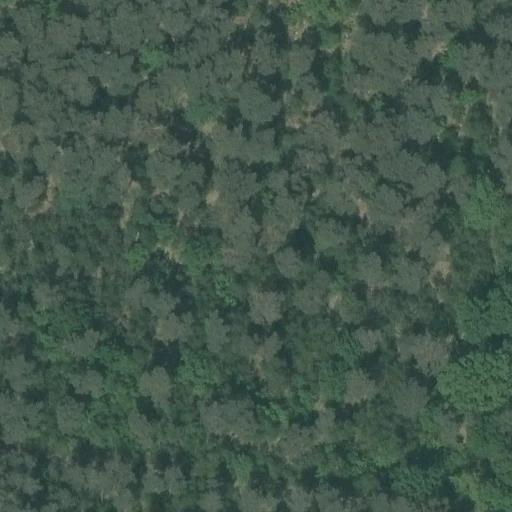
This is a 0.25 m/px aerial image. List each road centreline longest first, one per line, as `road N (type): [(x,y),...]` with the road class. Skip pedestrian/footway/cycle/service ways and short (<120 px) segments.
road 1 (track): [(450,511),(0,453)]
road 2 (track): [(501,511),(497,373)]
